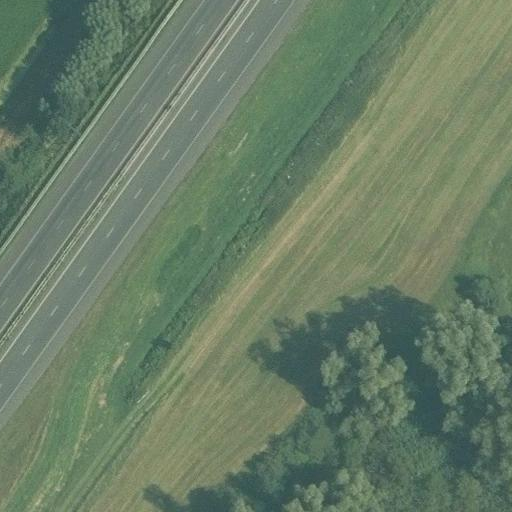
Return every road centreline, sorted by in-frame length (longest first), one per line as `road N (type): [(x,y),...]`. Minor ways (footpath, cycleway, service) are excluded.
road 1 (motorway): [(0,391),(279,0)]
road 2 (motorway): [(224,0),(0,308)]
